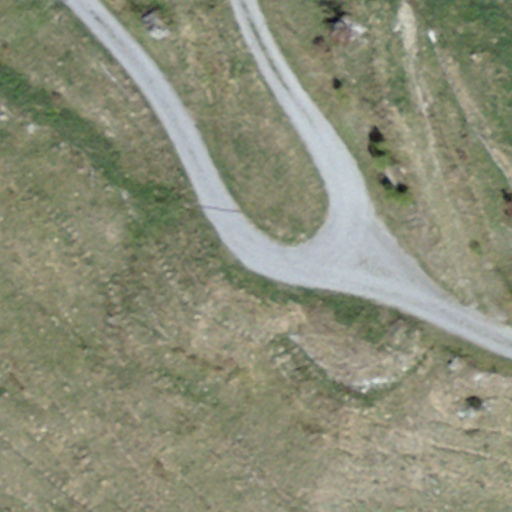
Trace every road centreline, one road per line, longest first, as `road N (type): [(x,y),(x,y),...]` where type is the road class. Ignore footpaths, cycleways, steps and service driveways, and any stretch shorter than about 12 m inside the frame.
road 1 (track): [(84,0),(165,98),(234,226),(262,255),(311,270),(340,267),(511,342)]
road 2 (track): [(474,326),(481,309),(402,83),(383,0)]
road 3 (track): [(340,267),(353,249),(352,218),(313,127),(270,70),(240,0)]
